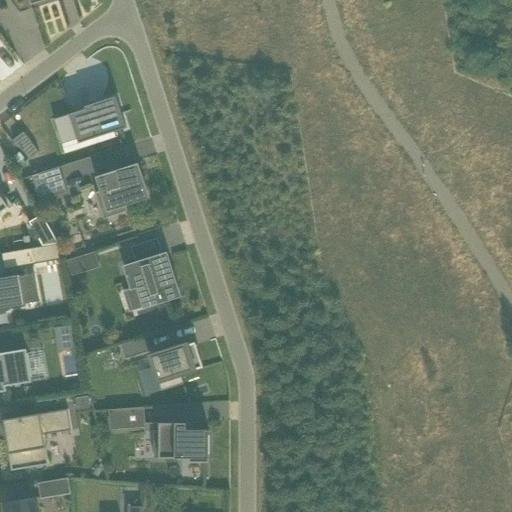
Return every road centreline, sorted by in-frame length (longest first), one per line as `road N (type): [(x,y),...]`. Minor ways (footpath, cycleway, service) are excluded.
road 1 (residential): [(136,32),(247,385),(247,511)]
road 2 (residential): [(0,110),(100,39),(136,32)]
